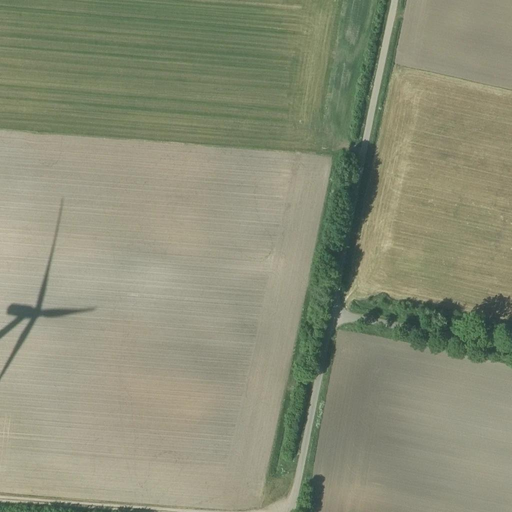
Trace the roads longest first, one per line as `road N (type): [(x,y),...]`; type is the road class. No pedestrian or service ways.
road 1 (unclassified): [(332,314),(398,0)]
road 2 (unclassified): [(289,511),(332,314)]
road 3 (unclassified): [(332,314),(511,353)]
road 4 (track): [(0,499),(164,511)]
